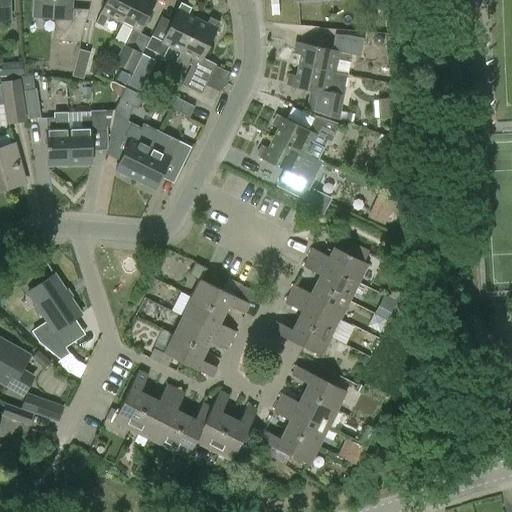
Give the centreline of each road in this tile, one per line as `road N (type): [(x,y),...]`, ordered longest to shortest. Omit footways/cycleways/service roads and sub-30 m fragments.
road 1 (residential): [(63,440),(110,341),(75,228)]
road 2 (residential): [(191,188),(250,63),(241,0)]
road 3 (residential): [(191,188),(229,205),(264,237),(276,283),(254,332)]
road 4 (residential): [(254,332),(247,329),(223,376),(266,396),(289,349)]
road 5 (residential): [(75,228),(166,230),(191,188)]
road 6 (tertiary): [(379,511),(511,470)]
